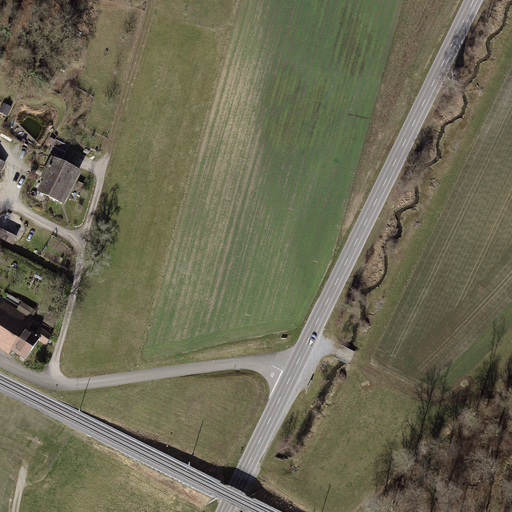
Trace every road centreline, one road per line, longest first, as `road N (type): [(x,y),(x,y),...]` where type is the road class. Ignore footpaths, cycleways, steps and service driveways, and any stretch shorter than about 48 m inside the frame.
road 1 (tertiary): [(292,374),(472,0)]
road 2 (unclassified): [(0,358),(60,384),(259,361),(292,374)]
road 3 (track): [(49,382),(99,174)]
road 4 (track): [(147,0),(99,174)]
road 5 (tertiary): [(227,511),(292,374)]
